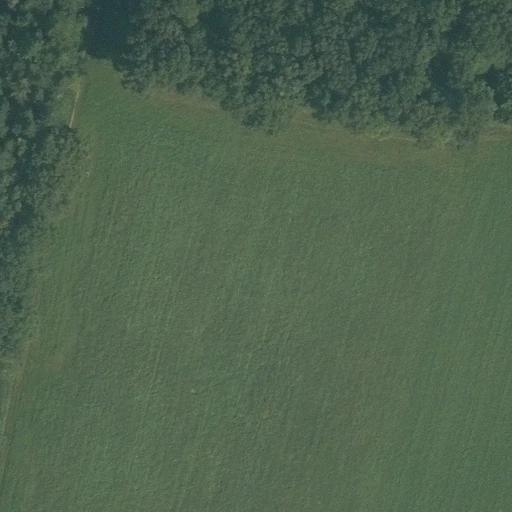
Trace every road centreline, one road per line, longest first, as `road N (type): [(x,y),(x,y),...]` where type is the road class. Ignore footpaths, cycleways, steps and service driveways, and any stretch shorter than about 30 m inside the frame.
road 1 (track): [(93,0),(0,441)]
road 2 (unknown): [(78,0),(48,151),(0,191)]
